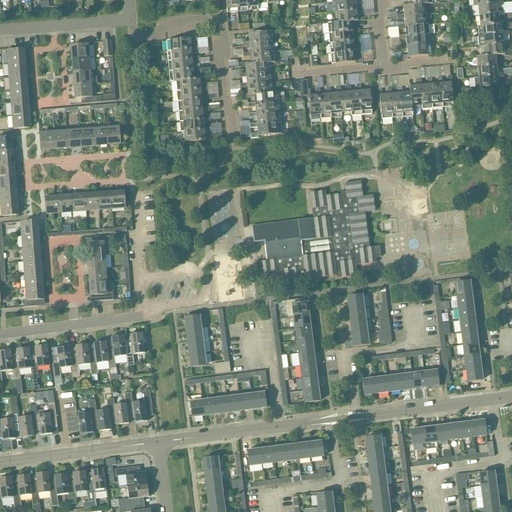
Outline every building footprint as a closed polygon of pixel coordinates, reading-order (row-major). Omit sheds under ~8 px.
[(225,0),(227,14),(238,13),(236,0),(225,0)] [(246,0),(236,0),(238,13),(248,12),(246,0)] [(258,11),(258,5),(257,5),(257,0),(246,0),(248,12),(258,11)] [(362,0),(355,0),(356,0),(332,2),(333,12),(356,10),(356,9),(356,3),(363,2),(362,0)] [(498,15),(498,12),(497,7),(503,6),(503,2),(497,2),(497,4),(478,6),(479,16),(498,15)] [(427,15),(426,5),(409,6),(403,6),(404,15),(397,15),(397,20),(405,19),(404,17),(427,15)] [(356,10),(333,12),(334,23),(352,21),(352,22),(358,22),(357,13),(364,12),(363,8),(356,9),(356,10)] [(499,25),(499,24),(498,17),(504,16),(504,12),(498,12),(498,15),(479,16),(480,27),(483,26),(499,25)] [(428,25),(427,15),(404,17),(405,19),(405,25),(398,26),(398,30),(406,29),(405,27),(428,25)] [(352,21),(334,23),(328,23),(329,34),(353,32),(353,34),(359,33),(359,29),(352,30),(352,22),(352,21)] [(480,26),(478,27),(479,36),(484,36),(503,35),(502,32),(502,27),(507,26),(507,29),(511,28),(511,23),(507,24),(507,22),(501,22),(501,24),(499,24),(499,25),(483,26),(480,27),(480,26)] [(406,37),(429,35),(428,25),(405,27),(406,29),(406,35),(399,36),(399,40),(406,40),(406,37)] [(243,48),(250,47),(250,45),(273,43),(272,32),(249,34),(249,42),(243,43),(243,48)] [(329,34),(330,44),(354,42),(354,44),(360,44),(360,39),(353,40),(353,34),(353,32),(329,34)] [(504,45),(503,42),(503,37),(509,36),(508,32),(502,32),(503,35),(484,36),(478,37),(479,47),(481,47),(504,45)] [(407,47),(430,45),(429,35),(406,37),(406,40),(407,45),(400,46),(400,50),(407,50),(407,47)] [(190,39),(167,41),(167,45),(171,44),(171,52),(191,50),(191,47),(191,42),(197,41),(198,41),(197,39),(197,37),(190,37),(190,39)] [(111,41),(103,42),(104,57),(108,57),(109,57),(112,57),(111,41)] [(354,42),(330,44),(331,54),(355,52),(355,54),(361,54),(361,49),(354,50),(354,44),(354,42)] [(505,55),(504,52),(504,47),(509,46),(509,42),(503,42),(504,45),(481,47),(482,57),(495,56),(505,55)] [(251,55),(274,53),(273,43),(250,45),(250,47),(250,53),(244,53),(244,58),(251,57),(251,55)] [(71,47),(72,60),(89,59),(88,45),(71,47)] [(431,56),(430,45),(407,47),(407,50),(408,56),(401,56),(401,61),(408,60),(408,58),(431,56)] [(192,60),(192,58),(191,52),(199,51),(198,47),(191,47),(191,50),(171,52),(168,52),(169,62),(192,60)] [(8,65),(25,64),(24,50),(7,52),(8,65)] [(355,52),(331,54),(331,55),(328,55),(328,62),(332,62),(332,65),(355,63),(355,65),(362,64),(362,62),(362,59),(361,59),(355,60),(355,54),(355,52)] [(251,57),(251,65),(269,64),(275,63),(274,53),(251,55),(251,57)] [(496,66),(495,56),(482,57),(477,57),(478,67),(496,66)] [(192,60),(169,62),(169,65),(173,69),(173,72),(193,71),(193,68),(192,62),(199,62),(199,59),(199,57),(192,58),(192,60)] [(72,60),(73,73),(90,72),(89,59),(72,60)] [(26,77),(25,64),(8,65),(9,78),(26,77)] [(246,66),(246,67),(246,74),(239,74),(240,79),(247,78),(247,76),(270,74),(269,64),(251,65),(246,66)] [(497,74),(496,66),(478,67),(479,78),(497,76),(498,78),(504,78),(503,73),(497,74)] [(200,67),(193,68),(193,71),(169,73),(170,74),(170,83),(177,82),(194,81),(194,80),(193,72),(200,72),(200,75),(211,74),(210,68),(200,69),(200,67)] [(423,78),(423,69),(409,70),(409,76),(389,76),(389,86),(409,85),(409,78),(423,78)] [(73,73),(74,86),(91,84),(97,83),(97,77),(94,77),(94,71),(90,72),(73,73)] [(248,86),(271,84),(270,74),(247,76),(247,78),(247,84),(240,85),(241,89),(248,88),(248,86)] [(448,84),(442,84),(440,85),(443,108),(453,107),(451,84),(453,83),(452,76),(448,77),(448,84)] [(479,78),(473,79),(474,89),(498,87),(498,89),(505,88),(504,83),(498,84),(498,78),(497,76),(479,78)] [(27,90),(26,77),(9,78),(10,91),(27,90)] [(430,85),(432,109),(443,108),(440,85),(442,84),(442,77),(437,78),(438,85),(432,85),(430,85)] [(420,87),(422,110),(432,109),(430,85),(432,85),(432,78),(427,79),(428,86),(422,86),(420,87)] [(412,111),(422,110),(420,87),(422,86),(421,79),(417,80),(418,87),(409,88),(410,93),(412,111)] [(177,82),(178,92),(201,90),(201,92),(208,92),(207,87),(201,87),(200,80),(194,80),(194,81),(177,82)] [(307,81),(300,81),(302,98),(306,98),(308,97),(310,121),(321,120),(319,96),(317,96),(311,97),(310,90),(308,90),(307,81)] [(111,94),(100,95),(101,103),(115,101),(114,83),(110,83),(111,94)] [(92,98),(91,84),(74,86),(75,99),(92,98)] [(272,94),(271,84),(248,86),(248,88),(248,94),(241,95),(242,99),(249,99),(249,97),(254,96),(272,94)] [(357,85),(357,92),(359,92),(361,116),(372,115),(370,91),(362,92),(361,85),(357,85)] [(351,113),(351,117),(361,116),(359,92),(357,92),(351,93),(351,86),(346,86),(347,93),(349,93),(351,113)] [(341,87),(336,87),(337,94),(339,94),(341,118),(345,118),(344,114),(351,113),(349,93),(347,93),(341,94),(341,87)] [(413,117),(412,111),(410,93),(402,94),(402,87),(397,87),(398,94),(400,94),(402,118),(413,117)] [(331,119),(341,118),(339,94),(337,94),(331,95),(330,88),(326,88),(327,95),(329,95),(331,115),(331,119)] [(392,119),(402,118),(400,94),(398,94),(392,95),(391,88),(387,88),(388,95),(390,95),(392,119)] [(320,89),(316,89),(317,96),(319,96),(321,120),(324,120),(324,116),(331,115),(329,95),(327,95),(321,96),(320,89)] [(390,95),(388,95),(382,96),(381,89),(377,89),(378,97),(379,96),(382,120),(392,119),(390,95)] [(28,102),(27,90),(10,91),(11,104),(28,102)] [(202,102),(208,102),(208,100),(218,99),(218,93),(208,94),(208,98),(201,98),(201,92),(201,90),(178,92),(178,103),(202,101),(202,102)] [(255,106),(279,104),(278,93),(272,94),(254,96),(255,104),(248,104),(249,109),(255,108),(255,106)] [(202,101),(178,103),(179,113),(202,111),(202,113),(209,112),(209,110),(209,108),(202,108),(202,102),(202,101)] [(29,115),(28,102),(11,104),(12,117),(29,115)] [(249,119),(256,119),(256,116),(279,114),(279,104),(255,106),(255,108),(256,114),(249,115),(249,119)] [(65,109),(52,110),(52,114),(53,121),(59,121),(58,113),(65,113),(65,109)] [(179,113),(180,123),(203,121),(203,123),(210,122),(210,117),(203,118),(202,113),(202,111),(179,113)] [(250,129),(257,128),(257,126),(280,124),(279,114),(256,116),(256,119),(257,124),(250,125),(250,129)] [(30,129),(29,115),(12,117),(13,130),(30,129)] [(204,131),(204,133),(211,133),(211,128),(204,129),(203,123),(203,121),(180,123),(181,133),(204,131)] [(257,126),(257,128),(257,134),(251,135),(251,139),(258,139),(258,137),(281,135),(280,124),(257,126)] [(119,128),(105,129),(107,146),(120,145),(119,128)] [(105,129),(92,130),(94,147),(107,146),(105,129)] [(81,148),(94,147),(92,130),(79,131),(81,148)] [(79,131),(66,132),(68,149),(81,148),(79,131)] [(186,140),(182,141),(182,144),(205,142),(205,143),(212,143),(212,141),(222,140),(221,134),(211,135),(211,138),(205,139),(204,133),(204,131),(185,133),(186,140)] [(68,149),(66,132),(54,133),(55,150),(68,149)] [(55,150),(54,133),(40,134),(42,151),(55,150)] [(169,143),(169,135),(158,136),(159,144),(169,143)] [(0,138),(0,151),(13,151),(12,138),(0,138)] [(0,151),(0,164),(14,164),(13,151),(0,151)] [(0,177),(15,177),(14,164),(0,164),(0,177)] [(0,190),(16,189),(15,177),(0,177),(0,190)] [(362,197),(360,182),(344,184),(345,192),(340,193),(341,195),(326,196),(325,192),(310,193),(313,219),(252,227),(254,243),(263,242),(266,262),(256,263),(257,273),(263,273),(263,278),(283,275),(285,285),(306,283),(305,280),(336,276),(336,279),(357,276),(356,266),(376,263),(375,258),(380,257),(379,247),(369,248),(364,213),(374,211),(372,196),(362,197)] [(17,202),(16,189),(0,190),(0,194),(1,204),(17,202)] [(237,190),(207,193),(211,230),(242,227),(237,190)] [(110,194),(112,209),(125,208),(124,193),(110,194)] [(112,209),(110,194),(97,195),(99,210),(112,209)] [(99,210),(97,195),(85,196),(86,211),(99,210)] [(86,211),(85,196),(72,197),(73,212),(86,211)] [(73,212),(72,197),(59,198),(60,213),(73,212)] [(47,214),(60,213),(59,198),(45,198),(47,214)] [(18,215),(17,202),(1,204),(2,217),(18,215)] [(21,223),(22,236),(38,235),(37,222),(21,223)] [(23,249),(39,248),(38,235),(22,236),(23,249)] [(123,242),(124,254),(128,254),(127,241),(126,241),(125,235),(117,236),(117,241),(123,241),(123,242)] [(94,243),(86,244),(87,257),(104,256),(103,243),(109,242),(109,237),(93,238),(94,243)] [(23,249),(24,262),(40,261),(39,248),(23,249)] [(87,257),(88,270),(105,269),(104,256),(87,257)] [(41,274),(40,261),(24,262),(25,275),(41,274)] [(88,270),(89,283),(106,282),(105,269),(88,270)] [(42,287),(41,274),(25,275),(26,288),(42,287)] [(454,283),(456,296),(471,294),(469,281),(454,283)] [(106,282),(89,283),(90,296),(99,296),(99,302),(114,301),(113,290),(107,290),(106,282)] [(43,300),(42,287),(26,288),(27,301),(23,301),(24,307),(38,306),(37,300),(43,300)] [(471,294),(456,296),(457,308),(473,306),(471,294)] [(348,309),(363,307),(362,295),(346,297),(348,309)] [(301,299),(284,301),(286,317),(292,316),(308,315),(306,302),(301,303),(301,299)] [(449,301),(435,303),(436,311),(441,310),(450,309),(449,301)] [(378,318),(388,317),(387,304),(382,305),(379,306),(380,312),(377,312),(378,318)] [(473,306),(457,308),(459,320),(474,318),(473,306)] [(349,322),(365,320),(363,307),(348,309),(349,322)] [(183,318),(185,330),(200,328),(199,315),(183,318)] [(309,327),(308,315),(292,316),(294,329),(309,327)] [(388,317),(378,318),(379,327),(389,325),(388,317)] [(474,318),(459,320),(460,333),(476,331),(474,318)] [(349,322),(351,334),(366,332),(365,320),(349,322)] [(295,341),(311,339),(309,327),(294,329),(295,341)] [(202,340),(200,328),(185,330),(186,343),(202,340)] [(380,331),(377,331),(378,339),(379,345),(387,344),(392,344),(392,342),(390,330),(380,331)] [(476,331),(460,333),(462,345),(477,343),(476,331)] [(368,345),(366,332),(351,334),(353,347),(368,345)] [(124,341),(123,341),(125,356),(127,367),(128,374),(134,374),(132,366),(133,366),(132,355),(144,354),(141,334),(129,335),(129,340),(124,341)] [(108,363),(107,363),(108,369),(116,368),(114,358),(125,356),(123,341),(124,341),(123,336),(111,338),(111,343),(106,343),(105,343),(108,363)] [(313,352),(311,339),(295,341),(297,353),(313,352)] [(204,353),(202,340),(186,343),(188,355),(204,353)] [(89,365),(90,375),(97,374),(96,364),(107,363),(108,363),(105,343),(106,343),(105,342),(93,344),(93,349),(88,350),(87,350),(89,365)] [(477,343),(462,345),(463,357),(479,355),(477,343)] [(71,367),(70,367),(72,378),(79,377),(78,366),(89,365),(87,350),(88,350),(87,345),(74,347),(75,351),(69,352),(71,367)] [(29,353),(28,353),(30,368),(31,379),(33,391),(40,390),(39,385),(37,385),(36,378),(38,378),(37,367),(49,366),(46,346),(34,347),(34,352),(29,353)] [(59,369),(70,367),(71,367),(69,352),(69,347),(56,349),(57,354),(50,355),(54,380),(61,379),(59,369)] [(19,370),(30,368),(28,353),(29,353),(28,348),(16,350),(16,355),(10,355),(12,370),(13,381),(20,380),(19,370)] [(10,355),(10,350),(0,351),(0,382),(2,382),(0,372),(12,370),(10,355)] [(224,363),(213,365),(214,375),(230,372),(229,363),(227,350),(222,350),(224,363)] [(314,364),(313,352),(297,353),(299,366),(314,364)] [(204,353),(188,355),(190,368),(205,366),(204,353)] [(479,355),(463,357),(465,370),(480,368),(479,355)] [(316,376),(314,364),(299,366),(300,378),(316,376)] [(482,380),(480,368),(465,370),(466,382),(482,380)] [(424,372),(426,387),(438,386),(436,370),(424,372)] [(424,372),(411,373),(413,389),(426,387),(424,372)] [(411,373),(399,375),(401,391),(413,389),(411,373)] [(399,375),(387,377),(389,392),(401,391),(399,375)] [(317,389),(316,376),(300,378),(302,390),(317,389)] [(387,377),(374,378),(376,394),(389,392),(387,377)] [(364,395),(376,394),(374,378),(362,380),(364,395)] [(317,389),(302,390),(303,403),(319,401),(317,389)] [(143,402),(132,403),(134,418),(133,418),(134,423),(147,422),(146,416),(152,416),(149,390),(142,391),(143,402)] [(48,414),(37,416),(36,416),(38,431),(39,436),(51,434),(51,429),(57,428),(54,403),(53,392),(42,393),(43,399),(46,398),(47,404),(48,414)] [(128,419),(133,418),(134,418),(132,403),(130,393),(123,394),(125,404),(114,406),(113,406),(116,424),(115,425),(116,426),(128,424),(128,419)] [(263,393),(251,394),(253,410),(265,408),(263,393)] [(251,394),(238,396),(240,411),(253,410),(251,394)] [(238,396),(226,397),(228,413),(240,411),(238,396)] [(226,397),(214,399),(216,414),(228,413),(226,397)] [(98,427),(97,427),(98,432),(110,430),(110,425),(115,425),(116,424),(113,406),(114,406),(113,399),(106,400),(107,411),(96,412),(98,427)] [(214,399),(202,400),(204,416),(216,414),(214,399)] [(191,417),(204,416),(202,400),(189,402),(191,417)] [(91,428),(97,427),(98,427),(96,412),(95,402),(87,403),(89,413),(77,415),(80,434),(92,433),(91,428)] [(20,433),(20,438),(33,436),(32,432),(38,431),(36,416),(37,416),(35,405),(28,406),(30,417),(19,418),(18,418),(20,433)] [(0,438),(2,439),(2,440),(15,439),(14,434),(20,433),(18,418),(19,418),(17,408),(10,409),(12,419),(0,420),(0,438)] [(483,420),(471,422),(473,437),(485,435),(483,420)] [(460,439),(473,437),(471,422),(459,423),(460,439)] [(448,440),(460,439),(459,423),(446,425),(448,440)] [(436,442),(437,442),(448,440),(446,425),(434,427),(436,442)] [(434,427),(422,428),(424,443),(425,443),(425,450),(438,449),(437,442),(436,442),(434,427)] [(411,445),(424,443),(422,428),(409,430),(411,445)] [(366,450),(381,449),(379,436),(364,438),(366,450)] [(308,443),(310,458),(323,456),(321,441),(308,443)] [(475,454),(476,460),(489,458),(489,457),(494,457),(493,450),(492,442),(486,443),(488,451),(488,453),(475,454)] [(298,459),(310,458),(308,443),(296,444),(298,459)] [(285,461),(298,459),(296,444),(283,446),(285,461)] [(273,463),(285,461),(283,446),(271,447),(273,463)] [(261,464),(273,463),(271,447),(259,449),(261,464)] [(248,466),(261,464),(259,449),(246,451),(248,466)] [(383,461),(381,449),(366,450),(367,463),(383,461)] [(438,459),(439,464),(451,463),(450,458),(452,457),(451,451),(443,452),(443,459),(438,459)] [(203,471),(218,469),(216,457),(201,459),(203,471)] [(384,473),(383,461),(367,463),(369,475),(384,473)] [(125,475),(126,487),(146,484),(144,472),(139,472),(138,466),(113,469),(114,476),(125,475)] [(90,476),(85,476),(84,477),(86,491),(88,502),(89,502),(89,508),(95,508),(94,501),(93,491),(105,489),(103,469),(90,471),(90,476)] [(218,469),(203,471),(204,484),(220,482),(218,469)] [(312,475),(313,480),(326,479),(326,478),(331,477),(331,473),(325,474),(325,469),(316,471),(317,475),(312,475)] [(75,493),(86,491),(84,477),(85,476),(84,471),(72,473),(72,478),(66,479),(68,494),(69,504),(76,503),(75,493)] [(29,479),(31,494),(32,505),(33,511),(40,511),(39,504),(38,493),(49,492),(48,481),(47,472),(35,474),(35,479),(29,479)] [(478,474),(479,486),(495,484),(493,472),(478,474)] [(369,475),(370,487),(386,486),(384,473),(369,475)] [(56,495),(68,494),(66,479),(66,474),(53,475),(54,480),(48,481),(49,492),(51,507),(58,506),(56,495)] [(457,489),(466,488),(466,484),(465,481),(469,481),(468,474),(455,475),(457,489)] [(29,479),(29,475),(17,476),(17,481),(11,482),(10,482),(12,497),(13,497),(14,507),(21,506),(20,496),(31,494),(29,479)] [(0,509),(2,509),(1,498),(12,497),(10,482),(11,482),(11,477),(0,478),(0,509)] [(244,491),(242,479),(237,480),(231,481),(232,489),(238,488),(238,492),(244,491)] [(221,494),(220,482),(204,484),(206,496),(221,494)] [(146,484),(126,487),(128,499),(117,500),(110,501),(111,508),(118,507),(143,503),(143,497),(148,497),(146,484)] [(496,497),(495,484),(479,486),(481,499),(496,497)] [(370,487),(372,500),(387,498),(386,486),(370,487)] [(317,507),(332,505),(331,492),(315,494),(317,507)] [(206,496),(208,508),(223,507),(221,494),(206,496)] [(496,497),(481,499),(482,511),(498,509),(496,497)] [(372,500),(373,511),(374,511),(389,510),(387,498),(372,500)] [(144,509),(143,503),(118,507),(118,511),(127,511),(129,511),(149,511),(149,508),(144,509)]
